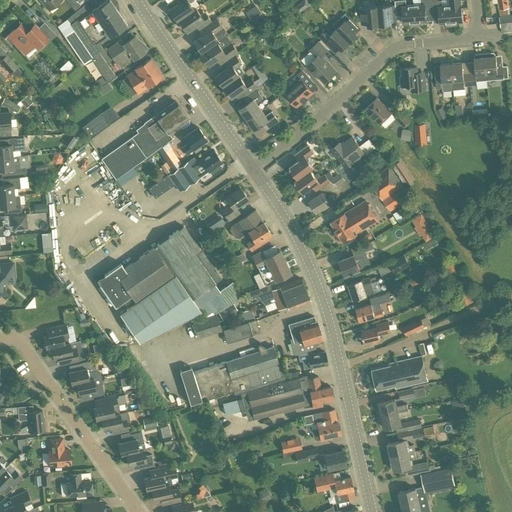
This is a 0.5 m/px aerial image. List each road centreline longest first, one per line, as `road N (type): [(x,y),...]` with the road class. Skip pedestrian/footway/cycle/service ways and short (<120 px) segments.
road 1 (secondary): [(372,511),(328,312),(287,220),(252,168)]
road 2 (residential): [(252,168),(395,46),(469,36),(477,26),(474,0)]
road 3 (residential): [(138,511),(27,357),(0,337)]
road 4 (secondary): [(252,168),(137,0)]
road 5 (unknown): [(339,363),(511,295)]
road 6 (unknown): [(135,242),(97,273),(74,273),(63,237),(94,216),(115,220)]
road 7 (unknown): [(252,168),(135,242)]
